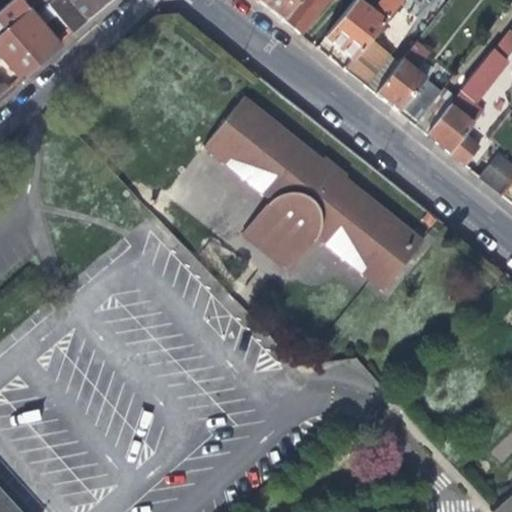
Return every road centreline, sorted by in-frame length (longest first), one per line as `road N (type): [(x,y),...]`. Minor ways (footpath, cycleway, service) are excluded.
road 1 (residential): [(207,0),(511,244)]
road 2 (residential): [(139,0),(0,123)]
